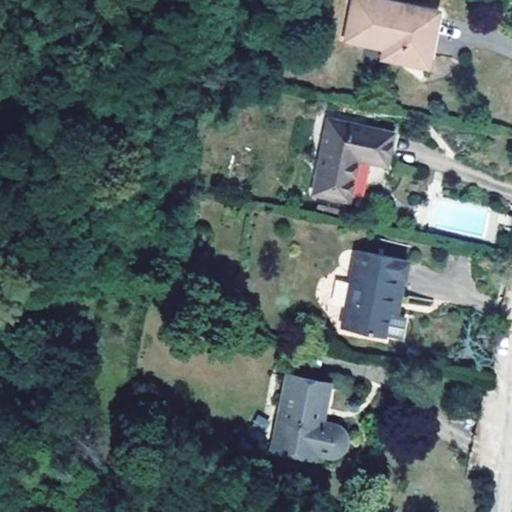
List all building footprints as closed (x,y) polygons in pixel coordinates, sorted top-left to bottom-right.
[(426,64),(436,13),(367,0),(355,0),(348,40),(387,47),(400,49),(398,59),(426,64)] [(398,59),(400,49),(387,47),(385,57),(398,59)] [(386,164),(393,133),(329,120),(316,181),(351,188),(357,158),(386,164)] [(388,314),(395,275),(403,277),(407,259),(363,251),(348,329),(383,336),(384,333),(401,336),(405,317),(396,315),(388,314)] [(396,315),(403,277),(395,275),(388,314),(396,315)] [(374,356),(374,384),(387,384),(387,356),(374,356)] [(321,422),(329,384),(288,375),(273,444),(294,448),(293,453),(314,457),(315,452),(327,455),(332,455),(336,454),(340,451),(343,447),(345,443),(345,438),(344,433),(342,429),(338,426),(333,424),(321,422)]
